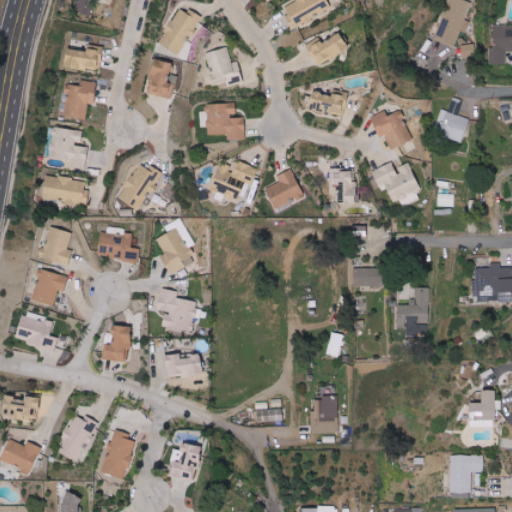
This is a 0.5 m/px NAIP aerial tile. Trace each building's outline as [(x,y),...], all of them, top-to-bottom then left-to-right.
[(92,0),(88,0),(74,0),(74,13),(92,13),(92,0)] [(467,19),(472,3),(460,0),(449,0),(437,40),(455,46),(460,31),(467,33),(471,21),(467,19)] [(329,1),(288,1),(288,26),(311,26),(311,13),(330,12),(329,1)] [(186,58),(194,43),(189,41),(202,17),(180,6),(160,44),(186,58)] [(511,24),(494,25),(495,50),(490,50),(491,64),(507,64),(507,52),(511,51),(511,24)] [(318,66),(351,49),(342,33),(324,43),(320,37),(307,44),(318,66)] [(433,48),(424,41),(420,45),(423,47),(416,55),(423,61),(433,48)] [(66,66),(87,69),(87,67),(99,69),(103,47),(89,44),(88,51),(69,48),(66,66)] [(476,58),(475,44),(463,45),(463,58),(476,58)] [(239,61),(233,63),(229,47),(206,53),(214,85),(227,82),(228,86),(244,82),(239,61)] [(173,63),(156,58),(151,81),(153,82),(150,94),(170,98),(174,82),(169,81),(173,63)] [(95,104),(98,82),(81,80),(80,85),(68,84),(64,116),(86,119),(88,103),(95,104)] [(344,114),(348,96),(315,90),(311,108),(344,114)] [(441,109),(436,133),(464,139),(469,118),(460,116),(463,100),(453,98),(450,111),(441,109)] [(228,134),(228,140),(246,139),(246,116),(237,116),(237,103),(207,104),(208,135),(228,134)] [(414,139),(400,111),(389,116),(386,111),(372,118),(381,137),(386,135),(393,149),(414,139)] [(87,168),(88,145),(82,145),(83,130),(53,128),(51,158),(68,159),(68,167),(87,168)] [(221,162),(211,191),(244,202),(257,167),(237,160),(234,167),(221,162)] [(119,198),(140,211),(163,175),(142,161),(119,198)] [(373,171),(382,191),(388,189),(394,202),(400,200),(403,207),(424,198),(409,163),(396,168),(394,162),(373,171)] [(357,203),(357,181),(354,181),(354,169),(331,168),(331,184),(340,184),(340,203),(357,203)] [(277,209),(305,195),(291,169),(277,176),(280,182),(266,189),(277,209)] [(87,180),(46,175),(44,198),(66,200),(65,203),(88,206),(90,191),(85,191),(87,180)] [(438,206),(455,206),(455,194),(439,193),(438,206)] [(195,245),(181,218),(164,226),(168,234),(156,239),(172,274),(197,262),(190,247),(195,245)] [(367,226),(353,225),(352,236),(367,236),(367,226)] [(73,232),(50,227),(42,258),(70,265),(73,250),(68,249),(73,232)] [(100,257),(139,261),(140,249),(132,248),(134,233),(122,232),(122,228),(111,227),(110,233),(102,232),(100,257)] [(476,268),(477,294),(480,294),(480,302),(511,301),(511,266),(501,267),(501,262),(491,263),(491,268),(476,268)] [(384,268),(355,268),(354,286),(383,286),(384,268)] [(69,275),(39,269),(37,279),(38,279),(34,300),(55,305),(58,290),(65,292),(69,275)] [(430,287),(414,287),(413,305),(398,304),(398,328),(407,328),(407,333),(427,334),(427,323),(429,323),(430,287)] [(162,327),(193,332),(198,301),(177,297),(178,291),(162,288),(158,311),(165,312),(162,327)] [(59,338),(51,336),(55,320),(25,312),(18,340),(56,350),(59,338)] [(133,327),(114,325),(112,344),(105,344),(103,359),(126,361),(127,348),(131,349),(133,327)] [(343,335),(336,334),(333,353),(340,354),(343,335)] [(205,373),(203,354),(182,357),(181,353),(167,355),(170,378),(205,373)] [(497,390),(483,391),(483,403),(471,403),(472,427),(496,426),(496,410),(502,410),(501,402),(497,402),(497,390)] [(4,416),(24,419),(25,417),(38,418),(41,398),(27,396),(27,399),(6,396),(4,416)] [(314,433),(339,433),(338,397),(313,397),(314,433)] [(283,409),(269,409),(268,402),(257,402),(257,409),(259,409),(259,420),(283,419),(283,409)] [(57,451),(78,462),(98,423),(77,413),(57,451)] [(124,479),(138,439),(115,431),(101,471),(124,479)] [(42,447),(28,441),(26,446),(11,439),(1,460),(21,469),(20,471),(29,476),(42,447)] [(204,446),(184,442),(180,461),(175,460),(172,475),(192,480),(196,463),(200,464),(204,446)] [(472,493),(472,472),(484,473),(484,455),(451,455),(450,492),(472,493)]
